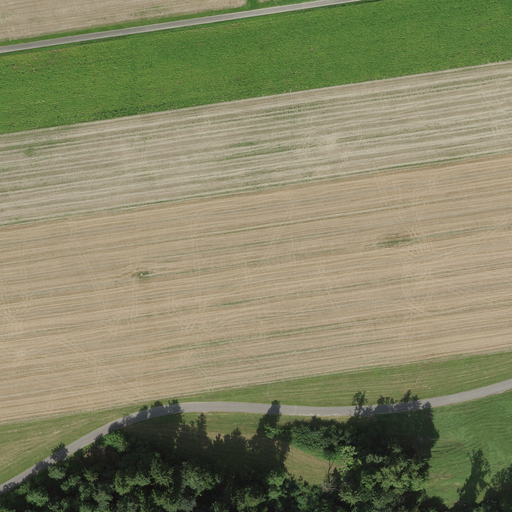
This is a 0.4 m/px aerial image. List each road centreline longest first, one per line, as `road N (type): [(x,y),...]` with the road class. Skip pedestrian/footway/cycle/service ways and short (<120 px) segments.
road 1 (track): [(511,383),(377,411),(162,408),(126,419),(0,491)]
road 2 (track): [(348,0),(0,51)]
